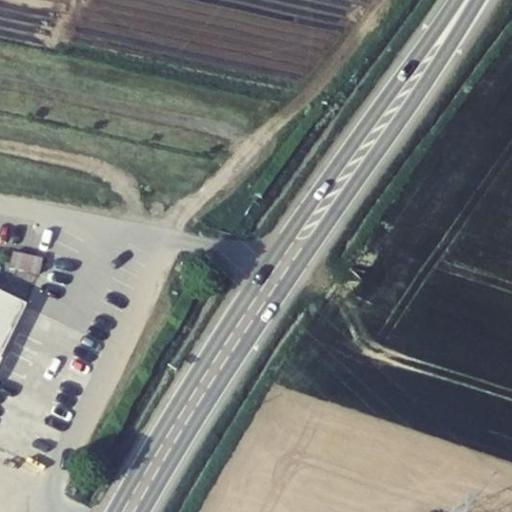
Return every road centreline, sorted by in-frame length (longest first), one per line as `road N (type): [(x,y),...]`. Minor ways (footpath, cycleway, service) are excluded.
road 1 (secondary): [(458,0),(236,311),(113,511)]
road 2 (secondary): [(143,511),(473,0)]
road 3 (track): [(253,149),(310,102),(401,0)]
